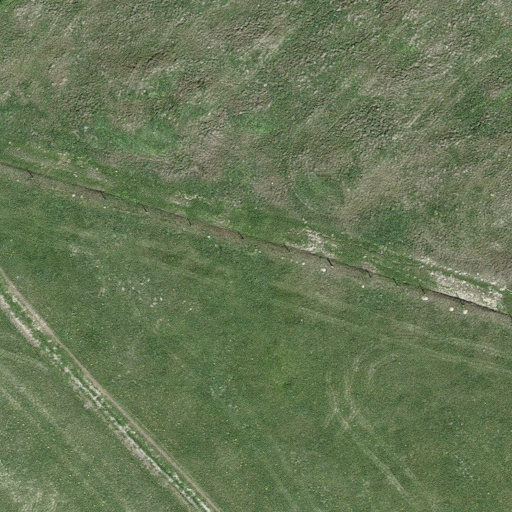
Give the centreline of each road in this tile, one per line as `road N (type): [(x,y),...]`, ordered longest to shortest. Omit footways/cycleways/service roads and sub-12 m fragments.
road 1 (track): [(0,146),(511,301)]
road 2 (track): [(194,511),(0,291)]
